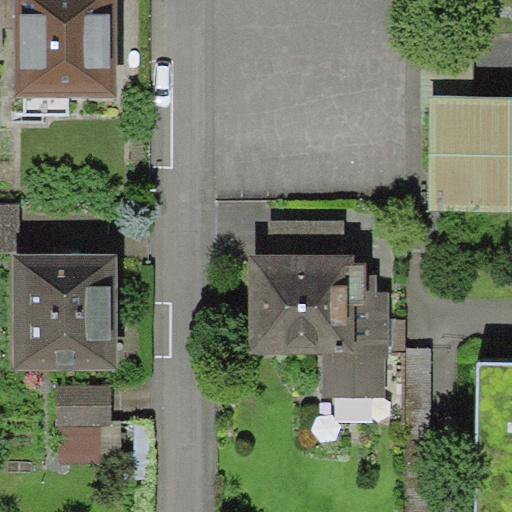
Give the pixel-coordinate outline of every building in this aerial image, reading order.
[(96,0),(0,0),(0,91),(96,92),(96,0)] [(511,99),(424,100),(420,212),(511,211),(511,99)] [(96,260),(0,259),(0,375),(95,376),(96,260)] [(371,261),(248,264),(251,358),(314,357),(315,398),(375,397),(371,261)] [(104,389),(44,389),(43,449),(103,449),(104,389)]
